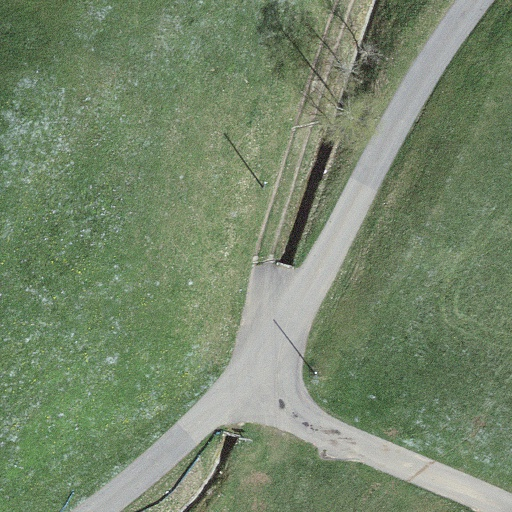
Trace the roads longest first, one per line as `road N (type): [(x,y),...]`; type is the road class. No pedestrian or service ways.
road 1 (unclassified): [(81,511),(258,375),(473,0)]
road 2 (track): [(258,375),(248,335),(250,293),(344,0)]
road 3 (track): [(258,375),(309,424),(511,511)]
